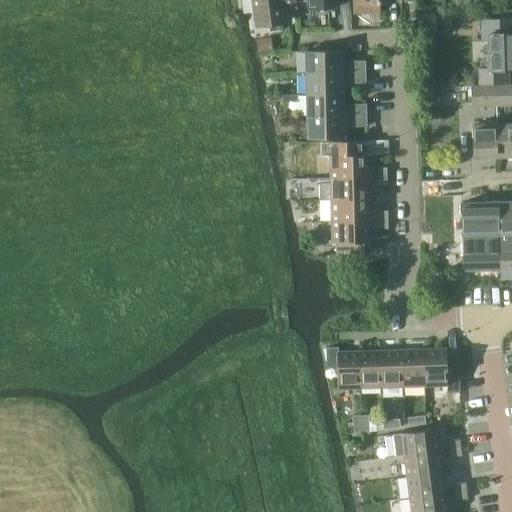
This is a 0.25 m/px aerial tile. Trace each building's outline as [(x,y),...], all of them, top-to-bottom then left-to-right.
[(283,8),(296,6),(294,0),(252,0),(256,26),(285,22),(283,8)] [(336,0),(308,0),(309,9),(337,6),(336,0)] [(353,0),(354,12),(366,12),(365,2),(390,1),(389,0),(353,0)] [(499,0),(484,0),(485,11),(499,11),(499,0)] [(419,14),(419,31),(437,31),(437,14),(419,14)] [(482,21),(483,40),(489,40),(489,69),(479,69),(480,85),(509,84),(508,70),(511,69),(511,33),(510,20),(482,21)] [(257,41),(259,51),(273,48),(271,38),(257,41)] [(305,51),(306,73),(366,72),(365,60),(343,61),(343,50),(305,51)] [(366,72),(306,73),(306,95),(344,94),(344,83),(366,83),(366,72)] [(511,85),(494,86),(494,106),(511,105),(511,85)] [(472,106),(494,106),(494,86),(472,86),(472,106)] [(426,100),(433,100),(437,97),(437,89),(426,89),(426,100)] [(344,104),(344,94),(306,95),(307,117),(367,115),(366,104),(344,104)] [(345,127),(367,126),(367,115),(307,117),(307,139),(345,138),(345,127)] [(511,123),(495,124),(495,156),(511,156),(511,123)] [(473,124),(473,157),(495,156),(495,124),(473,124)] [(321,156),(330,156),(331,178),(387,176),(387,167),(367,168),(366,155),(363,155),(362,141),(334,142),(321,142),(321,156)] [(387,185),(387,176),(331,178),(331,182),(320,182),(320,199),(331,199),(367,198),(367,186),(387,185)] [(368,211),(367,198),(331,199),(332,221),(389,220),(388,211),(368,211)] [(511,201),(499,202),(501,270),(502,270),(503,281),(511,279),(511,201)] [(464,272),(501,270),(499,202),(475,202),(476,235),(487,235),(487,251),(463,251),(464,272)] [(368,229),(389,228),(389,220),(332,221),(332,243),(336,243),(337,257),(365,256),(364,242),(368,242),(368,229)] [(337,364),(337,387),(360,387),(359,351),(338,351),(337,347),(327,347),(327,364),(337,364)] [(446,354),(446,349),(424,350),(424,385),(447,385),(448,392),(460,392),(459,353),(446,354)] [(380,350),(359,351),(360,387),(381,386),(380,350)] [(403,386),(402,350),(380,350),(381,386),(403,386)] [(424,350),(402,350),(403,386),(424,385),(424,350)] [(370,431),(370,415),(360,416),(360,432),(362,432),(370,431)] [(425,416),(408,418),(409,426),(427,424),(425,416)] [(400,419),(383,421),(384,429),(401,427),(400,419)] [(439,450),(436,429),(402,433),(393,434),(396,456),(404,455),(439,450)] [(448,441),(449,449),(461,448),(460,440),(448,441)] [(462,456),(461,448),(449,449),(450,457),(462,456)] [(404,455),(407,476),(442,472),(439,450),(404,455)] [(407,476),(410,498),(445,493),(442,472),(407,476)] [(454,484),(455,492),(467,491),(466,483),(454,484)] [(468,499),(467,491),(455,492),(456,500),(468,499)] [(410,498),(411,511),(446,511),(445,493),(410,498)]
